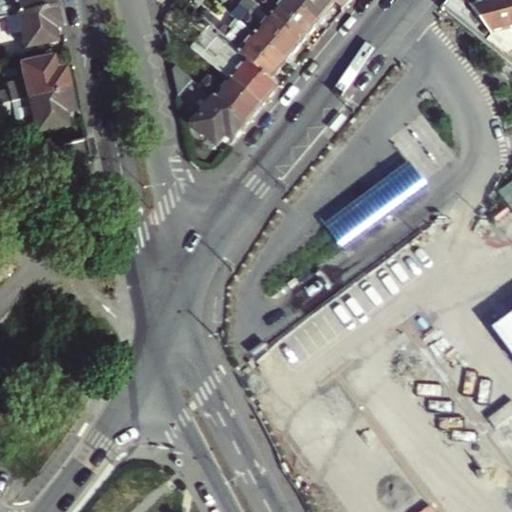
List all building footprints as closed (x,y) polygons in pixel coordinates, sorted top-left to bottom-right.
[(61,7),(59,0),(0,0),(0,13),(1,20),(11,17),(61,7)] [(230,0),(226,0),(220,8),(236,22),(245,12),(230,0)] [(250,0),(260,8),(275,20),(309,48),(326,28),(292,1),(285,9),(274,0),(250,0)] [(290,0),(274,0),(285,9),(292,1),(290,0)] [(290,0),(292,1),(326,28),(341,10),(328,0),(290,0)] [(328,0),(341,10),(348,16),(360,0),(328,0)] [(493,33),(485,42),(500,54),(511,39),(511,0),(480,0),(467,3),(493,33)] [(66,28),(61,7),(11,17),(15,37),(27,35),(29,49),(60,43),(57,30),(66,28)] [(260,8),(252,17),(267,30),(275,20),(260,8)] [(245,12),(236,22),(292,68),(309,48),(275,20),(267,30),(252,17),(245,12)] [(292,68),(236,22),(229,31),(213,17),(205,26),(253,65),(278,85),(292,68)] [(199,39),(192,48),(214,66),(221,57),(199,39)] [(0,106),(72,91),(68,70),(59,72),(56,59),(25,65),(28,80),(12,83),(13,89),(0,91),(0,106)] [(184,59),(177,67),(178,68),(197,84),(208,93),(254,131),(270,112),(236,84),(228,95),(184,59)] [(278,85),(253,65),(246,74),(231,62),(222,72),(236,84),(270,112),(286,92),(278,85)] [(197,84),(178,68),(185,99),(197,84)] [(77,111),(72,91),(0,106),(0,118),(18,115),(21,128),(38,125),(40,134),(71,128),(68,113),(77,111)] [(234,143),(240,148),(254,131),(208,93),(195,110),(210,122),(202,132),(226,152),(234,143)] [(95,160),(91,140),(66,146),(70,165),(95,160)] [(369,200),(388,224),(425,194),(407,171),(369,200)] [(511,204),(511,183),(502,190),(511,204)] [(369,200),(360,207),(378,231),(388,224),(369,200)] [(378,231),(360,207),(324,234),(343,258),(378,231)] [(511,236),(460,279),(511,348),(511,236)]
